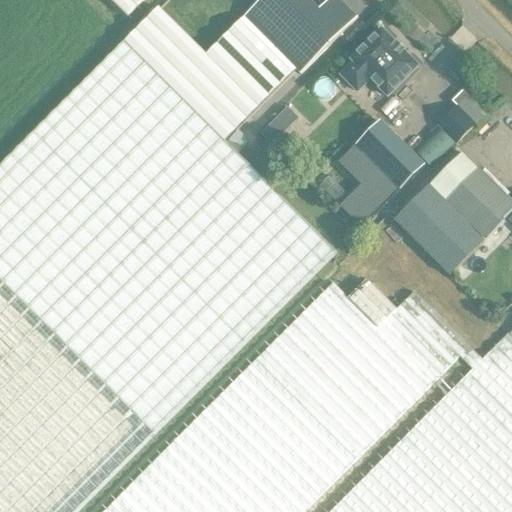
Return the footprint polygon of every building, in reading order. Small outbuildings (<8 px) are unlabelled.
[(109,0),(128,19),(146,0),(109,0)] [(263,0),(245,19),(298,71),(302,75),(358,18),(340,0),(331,0),(320,11),(308,0),(263,0)] [(227,143),(298,71),(245,19),(211,53),(164,6),(0,169),(0,511),(78,511),(342,249),(227,143)] [(358,57),(339,77),(357,95),(371,81),(388,98),(418,67),(416,65),(382,32),(382,33),(358,57)] [(444,123),(438,128),(456,145),(461,140),(475,126),(477,128),(488,117),(463,92),(453,103),(458,108),(444,123)] [(356,148),(339,165),(362,187),(341,208),(362,230),(400,192),(426,166),(414,153),(383,122),(356,148)] [(281,138),(270,127),(261,135),(272,147),(281,138)] [(426,141),(414,153),(426,166),(430,169),(441,157),(454,144),(439,128),(426,141)] [(505,223),(503,222),(511,213),(511,202),(464,154),(415,202),(415,203),(396,223),(451,278),(471,258),(505,223)] [(482,361),(414,293),(396,311),(368,282),(349,301),(332,284),(106,511),(305,511),(460,358),(473,371),(383,460),(331,511),(511,511),(511,338),(509,335),(482,361)]
